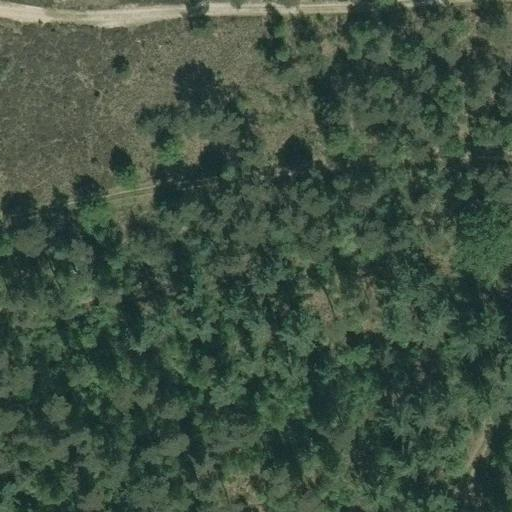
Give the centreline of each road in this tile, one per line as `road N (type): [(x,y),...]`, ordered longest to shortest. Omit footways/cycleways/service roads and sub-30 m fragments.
road 1 (track): [(0,3),(127,15),(440,0)]
road 2 (track): [(511,403),(458,511)]
